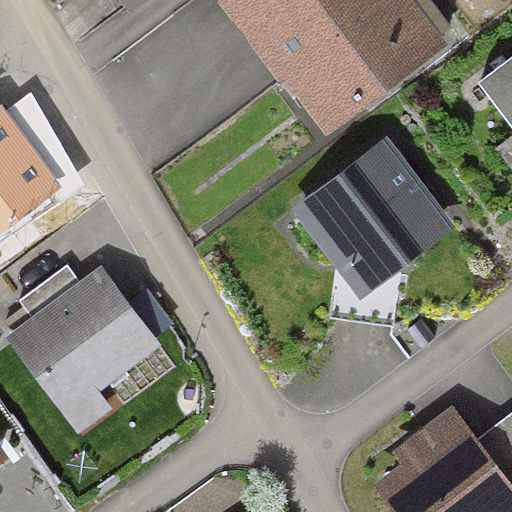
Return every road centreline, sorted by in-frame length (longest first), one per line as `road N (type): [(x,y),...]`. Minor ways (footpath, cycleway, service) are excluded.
road 1 (residential): [(29,28),(261,410)]
road 2 (residential): [(511,297),(294,457)]
road 3 (residential): [(121,511),(261,410)]
